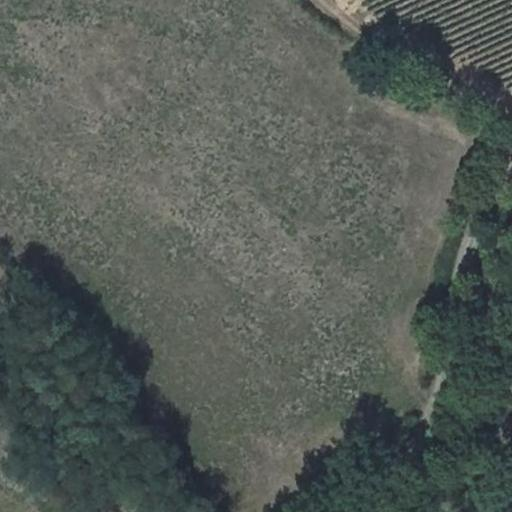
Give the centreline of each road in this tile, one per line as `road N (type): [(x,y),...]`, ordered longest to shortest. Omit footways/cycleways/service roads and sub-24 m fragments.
road 1 (unclassified): [(364,511),(424,424),(470,250),(511,166)]
road 2 (track): [(325,0),(389,58),(511,139)]
